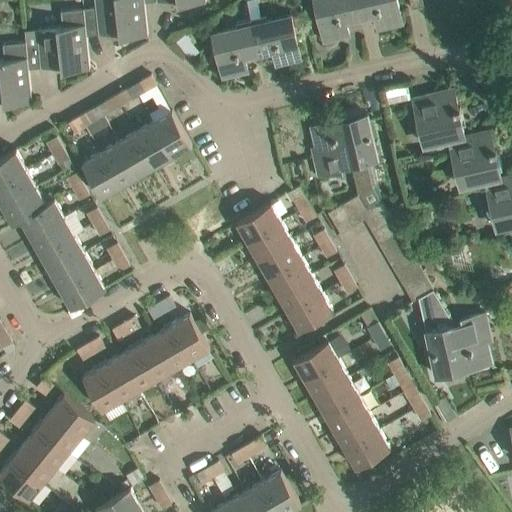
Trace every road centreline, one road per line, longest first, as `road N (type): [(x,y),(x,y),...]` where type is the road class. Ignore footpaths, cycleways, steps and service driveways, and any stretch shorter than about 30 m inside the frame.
road 1 (residential): [(336,501),(205,271),(191,261),(38,339)]
road 2 (residential): [(220,99),(435,53),(482,64),(511,91)]
road 3 (residential): [(0,140),(155,52),(178,60),(220,99)]
road 4 (residential): [(511,398),(336,501)]
